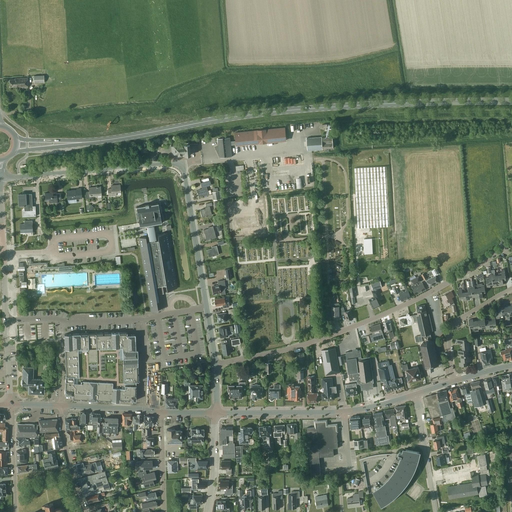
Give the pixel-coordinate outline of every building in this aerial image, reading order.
[(18,87),(28,87),(27,78),(15,78),(15,79),(9,79),(9,80),(9,81),(9,82),(10,87),(18,87)] [(237,145),(286,140),(285,128),(235,133),(236,141),(230,142),(230,137),(218,139),(219,145),(215,147),(220,157),(220,158),(232,156),(231,145),(236,144),(237,145)] [(323,149),(323,148),(333,148),(332,137),(322,137),(307,138),(308,150),(323,149)] [(197,143),(195,144),(194,140),(191,140),(191,144),(189,144),(189,142),(183,143),(184,145),(171,146),(171,154),(177,153),(178,155),(182,155),(181,153),(184,153),(184,155),(190,155),(190,152),(198,152),(197,143)] [(358,228),(390,226),(386,166),(354,168),(358,228)] [(199,198),(209,195),(206,186),(211,185),(210,180),(200,183),(202,189),(196,190),(199,198)] [(121,192),(120,185),(111,185),(111,188),(108,189),(108,196),(116,195),(116,192),(121,192)] [(101,195),(101,186),(97,186),(96,186),(96,187),(88,187),(89,191),(85,191),(86,199),(93,198),(92,196),(101,195)] [(82,198),(81,188),(76,188),(76,190),(66,190),(67,199),(82,198)] [(219,191),(212,192),(213,200),(220,199),(219,191)] [(44,193),(45,200),(49,200),(49,203),(57,202),(57,200),(61,200),(61,193),(53,193),(53,192),(44,193)] [(25,193),(18,194),(19,205),(23,205),(24,205),(24,208),(22,210),(22,217),(36,216),(35,206),(32,206),(32,194),(26,194),(25,193)] [(212,215),(209,206),(212,205),(211,202),(205,204),(206,207),(205,207),(205,208),(200,210),(202,217),(212,215)] [(145,205),(136,207),(139,223),(139,226),(148,225),(148,229),(149,232),(151,241),(146,242),(145,237),(139,238),(140,245),(140,246),(145,277),(146,280),(151,312),(158,311),(157,301),(159,301),(156,287),(158,286),(159,292),(160,292),(163,290),(162,286),(166,285),(167,290),(172,289),(177,288),(170,249),(170,247),(168,234),(168,233),(157,235),(158,240),(155,241),(152,224),(161,223),(161,222),(163,221),(163,220),(163,218),(162,216),(161,215),(160,215),(158,203),(148,205),(148,204),(144,204),(145,205)] [(20,224),(20,233),(30,232),(33,232),(32,220),(24,221),(24,224),(20,224)] [(216,237),(215,234),(213,226),(208,227),(209,228),(203,230),(206,240),(216,237)] [(372,239),(364,239),(365,254),(373,253),(372,239)] [(219,254),(216,245),(212,247),(212,248),(207,249),(209,257),(219,254)] [(43,268),(57,268),(58,272),(73,271),(73,270),(74,270),(74,265),(64,265),(64,263),(62,263),(57,264),(58,266),(47,266),(47,262),(31,263),(31,258),(28,258),(27,259),(27,264),(43,264),(43,268)] [(495,276),(495,273),(494,270),(491,270),(492,274),(493,284),(496,283),(497,285),(500,285),(498,275),(495,276)] [(430,287),(439,282),(435,275),(426,280),(430,287)] [(416,295),(426,289),(422,282),(418,284),(417,283),(421,281),(419,276),(411,280),(413,285),(411,286),(416,295)] [(220,292),(221,294),(225,294),(224,288),(226,288),(224,279),(217,280),(218,285),(216,285),(216,286),(212,286),(213,293),(214,293),(214,294),(216,293),(220,292)] [(373,290),(382,287),(380,281),(371,284),(373,290)] [(476,298),(479,298),(478,288),(475,288),(474,283),(471,283),(471,287),(473,297),(476,296),(476,298)] [(477,284),(478,288),(479,298),(483,297),(482,293),(485,292),(484,285),(483,285),(482,283),(477,284)] [(402,301),(411,297),(406,285),(403,286),(405,291),(404,292),(403,290),(400,291),(400,293),(399,293),(402,301)] [(463,300),(466,300),(465,292),(462,293),(461,288),(458,289),(459,299),(463,298),(463,300)] [(382,298),(380,293),(379,290),(378,289),(372,291),(374,297),(369,299),(373,309),(381,305),(379,300),(382,298)] [(455,305),(452,298),(454,297),(451,291),(441,296),(444,301),(442,302),(445,307),(451,304),(452,306),(451,306),(452,312),(456,311),(455,305)] [(224,298),(214,300),(215,305),(220,304),(220,305),(222,305),(223,307),(229,306),(228,302),(225,302),(224,298)] [(424,305),(416,306),(418,314),(409,316),(409,315),(411,324),(411,323),(418,322),(419,328),(420,328),(422,337),(416,338),(416,342),(423,341),(424,340),(429,339),(429,337),(431,337),(430,331),(433,331),(428,312),(426,312),(424,305)] [(501,305),(503,315),(506,315),(506,317),(509,316),(508,306),(505,307),(504,305),(501,305)] [(340,319),(339,306),(331,306),(331,319),(335,319),(340,319)] [(343,307),(340,308),(341,315),(345,314),(347,321),(353,319),(351,310),(345,312),(343,307)] [(226,313),(217,314),(218,322),(227,321),(227,319),(229,319),(228,313),(226,313)] [(400,327),(411,324),(409,315),(398,317),(400,327)] [(492,321),(490,321),(485,322),(484,317),(486,329),(493,328),(493,326),(497,325),(495,315),(491,316),(492,321)] [(486,327),(486,329),(484,317),(480,318),(481,320),(477,321),(478,328),(486,327)] [(479,330),(478,328),(477,321),(473,321),(473,319),(469,320),(470,329),(474,328),(475,331),(479,330)] [(388,321),(383,322),(384,325),(383,325),(384,332),(388,331),(390,338),(394,337),(392,330),(391,323),(389,324),(388,321)] [(373,334),(366,336),(368,342),(373,341),(384,338),(382,332),(380,324),(371,326),(373,334)] [(232,326),(219,328),(220,338),(228,336),(228,335),(227,331),(232,330),(232,326)] [(65,380),(65,394),(73,395),(72,399),(119,401),(120,400),(135,400),(136,395),(135,395),(136,381),(138,381),(137,350),(135,350),(135,334),(127,335),(127,332),(119,332),(95,333),(88,334),(88,333),(80,334),(73,334),(72,334),(64,334),(66,375),(65,375),(65,380)] [(511,359),(511,349),(511,348),(511,338),(507,339),(507,341),(508,341),(504,342),(505,344),(508,344),(508,346),(507,346),(508,348),(505,349),(506,349),(501,351),(502,355),(503,355),(504,360),(509,359),(509,360),(511,359)] [(432,341),(429,339),(424,340),(423,341),(421,345),(426,368),(426,367),(430,366),(431,368),(434,367),(434,366),(438,365),(433,342),(433,341),(432,341)] [(458,350),(470,349),(469,342),(467,342),(467,339),(457,339),(457,343),(462,343),(462,349),(458,350)] [(226,340),(221,341),(223,354),(230,353),(228,342),(227,342),(226,340)] [(398,341),(390,343),(391,350),(399,348),(398,341)] [(335,348),(321,350),(326,375),(340,372),(340,371),(337,355),(335,348)] [(461,357),(468,357),(468,349),(470,349),(458,350),(458,354),(460,354),(461,357)] [(490,349),(480,351),(481,359),(483,367),(493,364),(492,359),(493,358),(490,349)] [(361,358),(360,350),(346,352),(347,359),(350,381),(357,380),(357,384),(359,384),(360,385),(361,390),(373,388),(373,383),(374,383),(370,357),(361,358)] [(470,357),(468,357),(461,357),(461,361),(459,362),(459,366),(467,365),(466,361),(471,361),(470,357)] [(384,381),(386,391),(400,388),(399,383),(402,382),(401,378),(397,378),(397,379),(395,379),(392,380),(392,379),(395,378),(391,364),(389,365),(388,360),(377,363),(378,367),(381,382),(384,381)] [(407,364),(402,365),(403,371),(407,370),(409,381),(420,378),(418,367),(408,369),(407,364)] [(255,376),(255,370),(257,370),(257,366),(255,366),(247,366),(247,376),(255,376)] [(22,379),(22,380),(20,381),(20,383),(22,385),(21,385),(25,385),(24,390),(28,390),(28,393),(44,393),(44,379),(33,378),(33,367),(22,367),(22,379)] [(511,380),(511,373),(507,373),(507,374),(501,375),(502,381),(501,381),(503,391),(511,389),(511,380)] [(314,376),(307,376),(307,386),(309,385),(309,393),(307,394),(308,402),(318,402),(318,393),(314,393),(314,385),(315,385),(314,376)] [(495,386),(497,386),(498,394),(501,393),(501,385),(499,376),(493,377),(495,386)] [(332,377),(321,378),(322,389),(323,389),(324,393),(322,393),(322,400),(334,399),(334,392),(336,392),(336,386),(333,386),(332,377)] [(484,381),(486,389),(487,394),(495,392),(494,387),(492,387),(490,379),(484,381)] [(470,391),(475,407),(486,404),(479,381),(470,383),(473,390),(470,391)] [(202,398),(202,385),(190,385),(190,382),(184,382),(184,390),(188,390),(189,398),(202,398)] [(239,385),(228,385),(228,398),(242,398),(242,388),(245,388),(245,382),(239,382),(239,385)] [(358,394),(356,383),(345,384),(347,396),(358,394)] [(294,384),(289,384),(289,387),(287,387),(287,393),(289,393),(289,398),(296,398),(296,399),(299,399),(299,398),(300,398),(300,386),(294,386),(294,384)] [(465,393),(468,402),(472,401),(468,384),(459,387),(461,395),(465,393)] [(260,385),(252,385),(252,387),(251,387),(251,391),(253,391),(253,398),(254,398),(254,399),(257,399),(257,398),(258,398),(262,398),(262,393),(263,393),(263,387),(260,387),(260,385)] [(280,385),(274,385),(274,388),(269,388),(269,398),(271,400),(273,400),(274,398),(281,397),(281,388),(280,388),(280,385)] [(457,402),(457,404),(458,408),(463,406),(461,398),(460,398),(457,388),(453,389),(452,388),(449,389),(448,390),(450,397),(451,401),(457,399),(458,402),(457,402)] [(444,422),(456,419),(453,408),(450,409),(446,390),(437,392),(437,393),(430,396),(423,398),(426,407),(428,406),(431,418),(443,416),(444,422)] [(177,408),(177,398),(165,398),(165,402),(165,408),(177,408)] [(408,422),(408,419),(406,406),(395,407),(396,415),(400,415),(400,420),(406,420),(406,422),(408,422)] [(392,425),(397,424),(394,409),(384,410),(386,419),(391,418),(392,425)] [(90,413),(89,422),(89,425),(93,425),(93,428),(96,428),(96,433),(102,433),(102,426),(100,426),(100,424),(99,424),(100,413),(94,413),(93,412),(91,412),(90,413)] [(376,438),(387,436),(382,412),(374,413),(377,432),(375,432),(376,438)] [(132,420),(132,414),(122,414),(122,419),(123,419),(123,425),(128,425),(128,419),(132,420)] [(133,416),(133,424),(136,423),(141,424),(141,415),(140,415),(140,414),(138,414),(137,414),(137,416),(133,416)] [(368,428),(372,428),(371,415),(361,416),(361,422),(362,422),(362,428),(368,428)] [(153,422),(153,416),(144,416),(144,422),(142,422),(142,428),(141,428),(141,435),(149,435),(149,425),(153,425),(153,422)] [(350,428),(361,427),(360,416),(349,417),(350,428)] [(102,422),(102,432),(109,433),(117,433),(117,428),(118,418),(105,417),(105,422),(102,422)] [(432,418),(433,424),(431,424),(432,432),(441,431),(440,425),(442,424),(441,417),(432,418)] [(66,430),(80,429),(79,426),(77,426),(77,424),(76,425),(75,418),(65,419),(66,430)] [(39,424),(38,432),(58,431),(57,419),(39,420),(39,424)] [(316,421),(316,427),(306,428),(309,458),(310,476),(320,475),(319,457),(334,456),(333,452),(333,448),(338,448),(336,425),(326,426),(326,421),(316,421)] [(9,428),(8,428),(7,427),(5,427),(5,423),(0,423),(0,431),(3,432),(2,440),(9,440),(9,428)] [(295,433),(295,439),(295,441),(299,440),(299,438),(301,438),(300,432),(297,432),(297,423),(287,424),(288,433),(295,433)] [(34,438),(38,438),(38,432),(39,424),(18,424),(18,437),(30,437),(30,438),(34,438)] [(275,431),(274,431),(274,437),(279,437),(279,444),(283,444),(282,436),(282,434),(285,434),(284,424),(275,425),(275,431)] [(260,436),(266,436),(267,442),(264,443),(265,449),(274,448),(273,436),(271,436),(270,426),(259,427),(260,436)] [(252,444),(254,442),(254,440),(252,439),(251,439),(250,434),(252,434),(254,430),(251,427),(246,428),(246,427),(241,427),(242,432),(239,432),(240,443),(248,443),(250,444),(252,444)] [(175,429),(174,429),(174,428),(173,428),(173,429),(171,429),(166,429),(167,444),(182,443),(181,430),(175,430),(175,429)] [(235,458),(235,446),(234,443),(233,443),(233,428),(221,428),(221,444),(223,444),(223,458),(235,458)] [(188,442),(188,445),(191,445),(191,442),(203,442),(203,435),(204,435),(204,429),(191,429),(191,437),(188,437),(188,442)] [(73,441),(81,440),(81,434),(75,435),(74,430),(66,431),(67,441),(73,440),(73,441)] [(61,436),(59,436),(58,432),(46,434),(46,439),(48,439),(49,441),(52,440),(53,449),(62,447),(61,436)] [(440,444),(445,443),(444,436),(439,437),(439,440),(434,441),(435,449),(441,448),(440,444)] [(16,447),(30,446),(30,440),(28,440),(28,439),(26,439),(26,438),(25,437),(16,437),(16,447)] [(146,438),(146,441),(142,441),(143,448),(147,448),(147,447),(154,446),(153,437),(146,438)] [(363,439),(353,441),(354,449),(364,448),(363,439)] [(371,439),(363,440),(364,448),(372,447),(371,439)] [(240,446),(235,446),(235,458),(236,457),(237,462),(241,462),(241,457),(243,457),(242,446),(240,446)] [(27,462),(26,449),(22,449),(22,450),(16,451),(17,463),(27,462)] [(50,458),(51,467),(58,466),(57,460),(56,460),(54,449),(47,451),(48,454),(49,454),(50,458)] [(152,449),(145,449),(140,450),(140,457),(145,457),(145,456),(154,455),(154,451),(152,451),(152,449)] [(402,490),(406,484),(407,483),(411,476),(415,469),(415,468),(418,461),(418,460),(416,460),(419,452),(406,449),(405,453),(400,452),(398,457),(403,459),(402,463),(399,469),(395,475),(391,480),(386,485),(380,489),(374,493),(382,506),(389,501),(395,496),(401,490),(402,490)] [(366,494),(369,493),(363,461),(372,459),(379,458),(387,457),(386,454),(384,454),(375,455),(369,457),(360,459),(366,494)] [(436,456),(438,465),(447,463),(445,454),(436,456)] [(472,483),(466,484),(447,487),(449,498),(478,493),(477,486),(478,486),(480,496),(487,495),(485,485),(481,486),(480,485),(488,484),(488,483),(491,483),(488,469),(487,469),(486,465),(487,465),(485,454),(477,455),(479,466),(480,466),(481,471),(478,471),(478,474),(471,475),(472,483)] [(98,472),(102,471),(102,470),(103,469),(100,460),(89,464),(83,466),(82,463),(73,466),(76,477),(82,475),(82,476),(98,471),(98,472)] [(168,472),(177,471),(177,460),(167,461),(168,472)] [(141,461),(137,461),(137,469),(138,470),(137,472),(137,473),(138,474),(139,476),(141,477),(142,477),(144,484),(145,487),(154,485),(154,484),(152,479),(156,478),(154,472),(146,474),(144,469),(152,468),(152,461),(141,461)] [(231,474),(231,468),(230,468),(230,461),(222,461),(222,469),(227,469),(227,471),(226,471),(226,474),(231,474)] [(17,466),(18,472),(29,471),(28,468),(33,468),(33,470),(37,469),(36,464),(17,466)] [(102,471),(98,472),(98,473),(90,475),(90,474),(77,478),(82,493),(96,489),(96,488),(102,486),(104,490),(110,488),(104,471),(102,471)] [(205,487),(205,484),(205,483),(198,483),(198,481),(197,481),(197,477),(193,478),(193,489),(197,489),(201,489),(200,488),(205,487)] [(231,493),(233,493),(233,482),(229,482),(229,481),(220,481),(220,489),(226,489),(226,490),(225,490),(225,495),(231,495),(231,493)] [(265,497),(264,497),(264,495),(268,495),(268,488),(261,488),(261,495),(262,495),(262,497),(259,497),(259,509),(265,509),(265,497)] [(250,499),(252,499),(251,496),(251,490),(247,490),(247,496),(242,496),(243,507),(248,507),(248,506),(251,506),(250,499)] [(283,499),(282,493),(282,490),(278,490),(278,493),(273,493),(273,508),(280,508),(280,499),(283,499)] [(288,495),(288,505),(287,505),(287,510),(292,509),(292,508),(296,508),(296,497),(299,497),(299,491),(296,491),(291,491),(292,495),(288,495)] [(349,507),(361,506),(360,498),(364,497),(363,491),(358,491),(359,493),(353,494),(354,497),(348,498),(349,507)] [(100,500),(99,497),(102,497),(101,496),(105,495),(104,492),(99,494),(98,494),(85,498),(87,503),(100,500)] [(146,501),(156,498),(154,493),(145,495),(144,492),(138,493),(135,494),(136,497),(139,496),(140,499),(145,498),(146,501)] [(326,494),(315,496),(316,501),(317,508),(328,506),(328,503),(327,498),(326,494)] [(197,504),(202,504),(202,496),(193,496),(193,504),(188,504),(188,507),(189,507),(190,509),(197,508),(197,504)] [(223,511),(230,511),(230,507),(227,507),(227,504),(226,504),(226,500),(229,500),(229,498),(222,498),(222,500),(217,500),(217,504),(216,504),(216,508),(223,508),(223,511)] [(143,507),(141,508),(142,511),(145,511),(150,511),(149,508),(157,506),(156,502),(154,502),(153,501),(142,504),(143,507)] [(45,506),(42,506),(43,511),(37,511),(64,511),(62,509),(60,508),(54,509),(53,503),(44,505),(45,506)]
